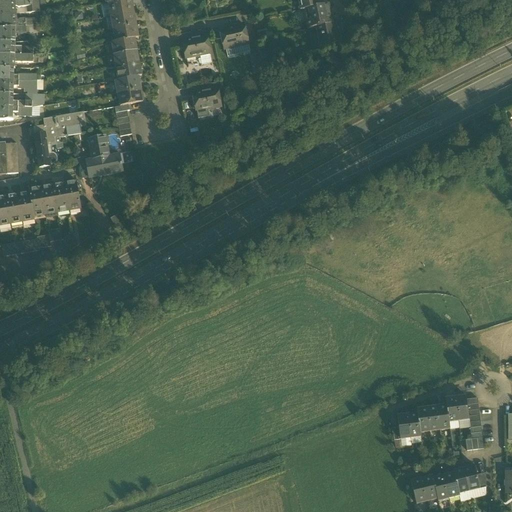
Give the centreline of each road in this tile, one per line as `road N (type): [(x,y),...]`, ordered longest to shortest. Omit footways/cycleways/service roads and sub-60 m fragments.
road 1 (trunk): [(511,47),(0,327)]
road 2 (trunk): [(0,347),(304,183)]
road 3 (trunk): [(304,183),(511,71)]
road 4 (trunk): [(304,183),(380,155),(511,88)]
road 5 (residential): [(151,0),(171,99),(159,123)]
